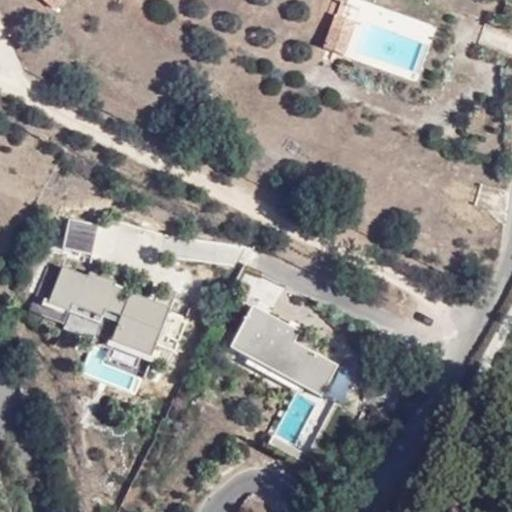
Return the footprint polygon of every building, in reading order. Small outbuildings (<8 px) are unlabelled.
[(41,0),(61,15),(72,0),(41,0)] [(334,27),(323,51),(341,59),(351,34),(334,27)] [(68,216),(63,245),(87,249),(92,220),(68,216)] [(155,357),(171,301),(58,269),(49,304),(68,310),(62,331),(155,357)] [(336,362),(292,344),(299,329),(246,306),(225,355),(321,396),(336,362)] [(169,311),(161,336),(174,340),(182,315),(169,311)] [(302,451),(329,407),(299,389),(272,433),(302,451)]
